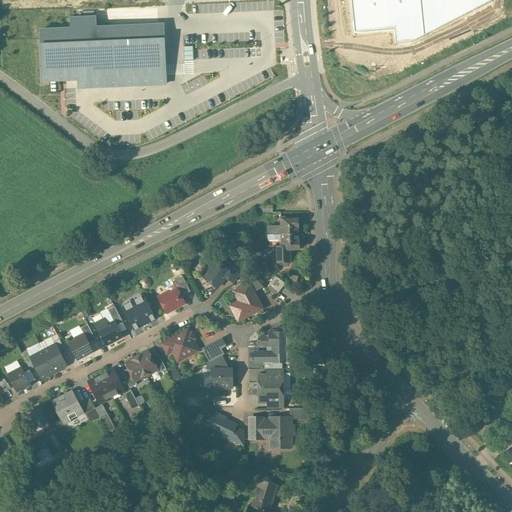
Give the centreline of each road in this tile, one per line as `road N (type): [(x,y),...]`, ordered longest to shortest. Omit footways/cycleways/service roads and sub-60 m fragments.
road 1 (primary): [(0,312),(321,151)]
road 2 (unclassified): [(308,74),(124,154),(84,140),(35,102)]
road 3 (residential): [(240,333),(200,310),(24,401),(2,421)]
road 4 (primary): [(363,127),(511,51)]
road 5 (residential): [(511,499),(412,395)]
road 6 (residential): [(330,292),(321,151)]
road 7 (residential): [(336,511),(412,395)]
road 8 (residential): [(412,395),(346,324),(330,292)]
